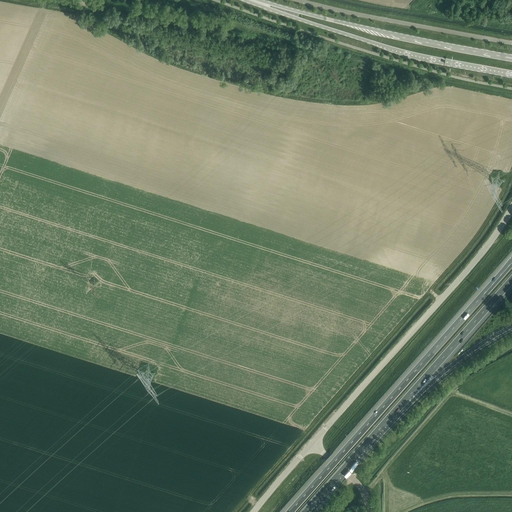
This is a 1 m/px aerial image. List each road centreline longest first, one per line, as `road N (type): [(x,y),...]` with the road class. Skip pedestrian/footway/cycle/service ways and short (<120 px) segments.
road 1 (motorway): [(511,262),(289,511)]
road 2 (tertiary): [(312,443),(488,244),(511,205)]
road 3 (secondary): [(253,0),(404,52),(511,74)]
road 4 (secondary): [(511,58),(253,0)]
road 5 (motorway): [(394,411),(511,279)]
road 6 (motorway): [(394,411),(511,326)]
road 7 (motorway): [(305,511),(394,411)]
road 8 (track): [(365,494),(449,398)]
